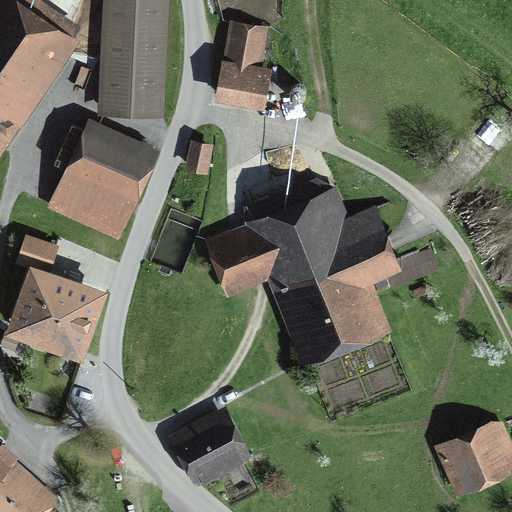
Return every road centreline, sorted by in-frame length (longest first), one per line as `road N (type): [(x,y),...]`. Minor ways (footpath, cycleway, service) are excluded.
road 1 (unclassified): [(192,0),(197,58),(189,108),(126,274),(110,363),(137,436),(212,511)]
road 2 (track): [(511,342),(453,236),(385,174),(326,139),(312,0)]
